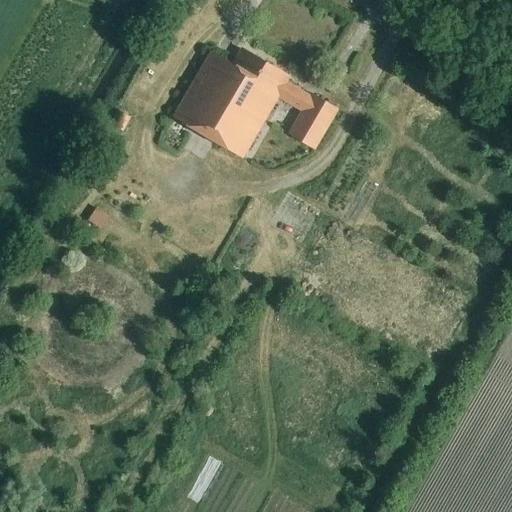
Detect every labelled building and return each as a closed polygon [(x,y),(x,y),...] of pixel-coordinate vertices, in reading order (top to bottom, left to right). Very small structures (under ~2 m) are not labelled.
[(289,78),(240,49),(232,64),(211,52),(172,118),(241,159),(277,98),(300,112),(287,135),(313,151),(337,110),(311,94),(309,97),(286,83),(289,78)] [(123,133),(131,119),(117,111),(109,125),(123,133)] [(76,197),(69,211),(83,219),(90,205),(76,197)] [(106,218),(94,210),(86,223),(98,231),(106,218)] [(286,212),(276,231),(300,245),(311,226),(286,212)]
